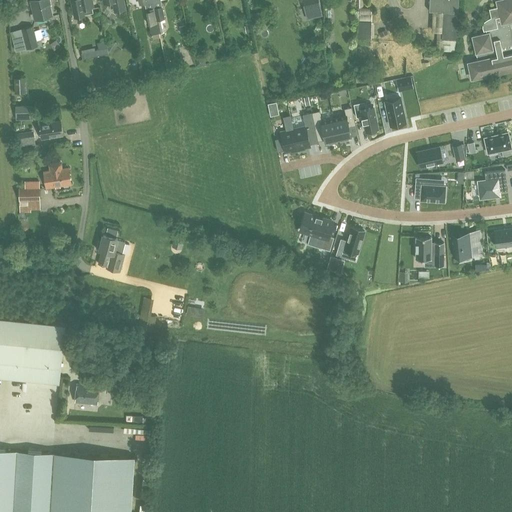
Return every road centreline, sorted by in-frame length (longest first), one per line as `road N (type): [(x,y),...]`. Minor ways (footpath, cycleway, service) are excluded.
road 1 (residential): [(77,256),(86,138),(62,0)]
road 2 (residential): [(511,208),(392,216),(338,202),(332,184),(348,164)]
road 3 (residential): [(348,164),(400,138),(511,113)]
